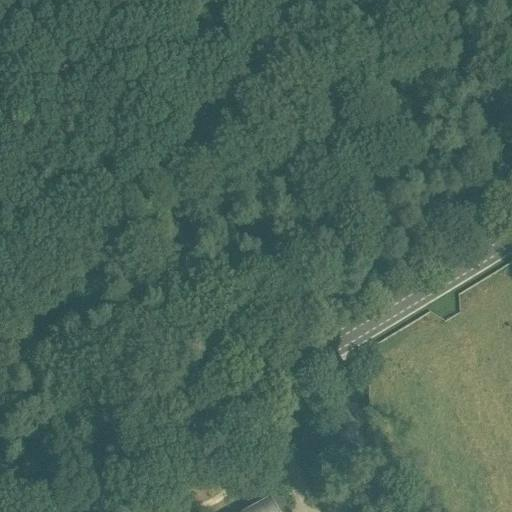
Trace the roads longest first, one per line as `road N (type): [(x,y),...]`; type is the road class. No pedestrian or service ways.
road 1 (unclassified): [(68,511),(511,238)]
road 2 (track): [(203,101),(0,336)]
road 3 (track): [(320,356),(396,511)]
